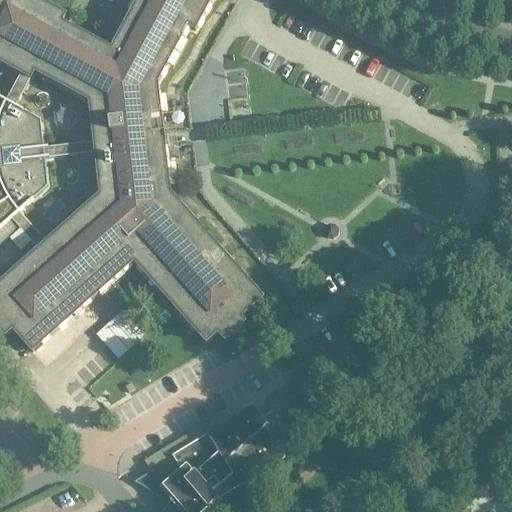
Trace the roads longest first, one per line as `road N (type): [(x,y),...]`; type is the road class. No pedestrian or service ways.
road 1 (secondary): [(332,511),(511,347)]
road 2 (residential): [(511,42),(376,0)]
